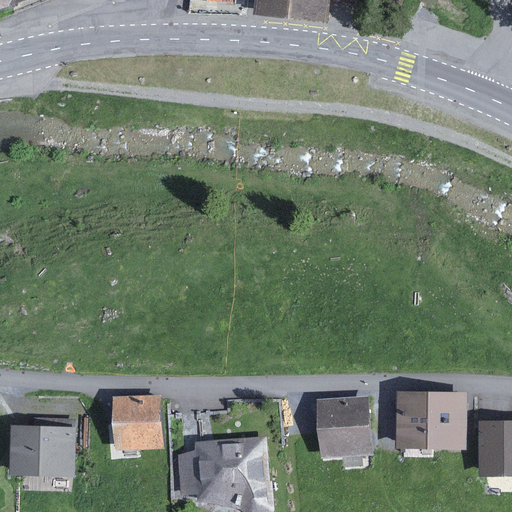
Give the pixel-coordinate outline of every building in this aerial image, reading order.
[(274,0),(273,10),(341,16),(342,0),(274,0)] [(439,395),(400,394),(400,449),(438,450),(439,395)] [(470,395),(439,395),(438,450),(470,450),(470,395)] [(159,398),(116,402),(122,450),(163,446),(159,398)] [(372,401),(324,403),(326,455),(374,454),(372,401)] [(511,420),(484,421),(485,479),(511,478),(511,420)] [(76,476),(78,430),(16,427),(14,474),(76,476)] [(269,511),(266,441),(197,445),(200,495),(245,493),(246,511),(269,511)]
